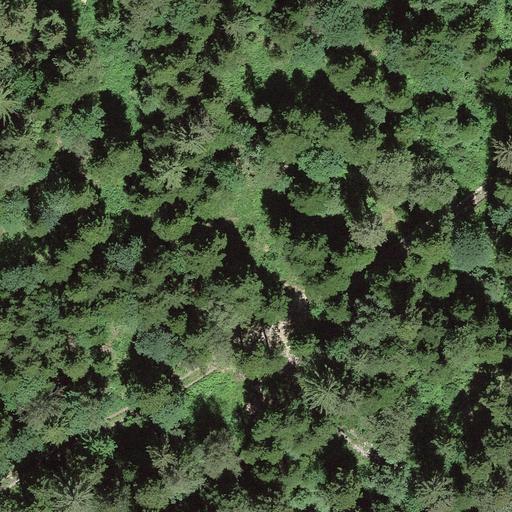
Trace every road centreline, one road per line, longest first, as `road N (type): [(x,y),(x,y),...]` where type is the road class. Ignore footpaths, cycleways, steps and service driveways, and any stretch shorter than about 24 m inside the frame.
road 1 (track): [(511,169),(147,389),(0,489)]
road 2 (track): [(454,511),(346,430),(272,311)]
